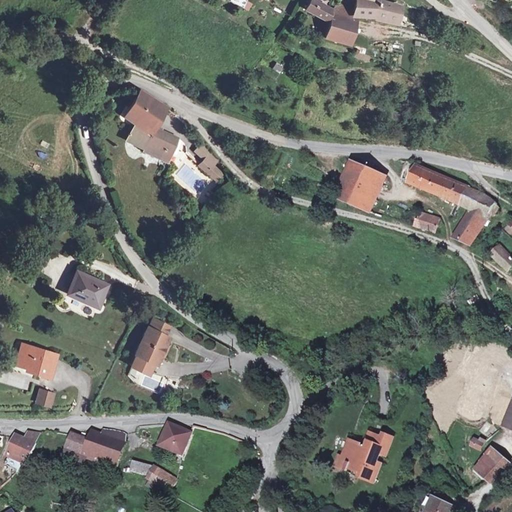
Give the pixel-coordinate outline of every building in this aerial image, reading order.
[(245,1),(243,0),(229,0),(229,1),(247,10),(250,5),(245,2),(245,1)] [(335,9),(317,0),(311,0),(310,4),(305,11),(330,24),(334,17),(335,9)] [(401,27),(405,6),(383,0),(376,0),(375,2),(365,0),(356,0),(353,18),(376,20),(375,22),(401,27)] [(358,34),(357,22),(334,14),(334,17),(332,21),(331,26),(325,39),(353,48),(358,34)] [(175,137),(153,127),(163,106),(139,90),(123,116),(134,123),(134,124),(127,137),(135,141),(134,144),(143,148),(142,150),(165,161),(169,152),(175,137)] [(210,151),(203,143),(196,151),(204,158),(210,151)] [(217,159),(210,151),(204,158),(197,165),(210,176),(217,169),(212,165),(217,159)] [(179,160),(169,152),(165,161),(173,167),(179,160)] [(369,214),(387,175),(349,158),(331,196),(369,214)] [(467,187),(418,166),(407,162),(404,169),(407,171),(403,180),(460,204),(467,187)] [(222,174),(217,169),(210,176),(216,181),(222,174)] [(496,203),(485,195),(467,187),(460,204),(461,205),(471,209),(494,216),(499,210),(499,208),(496,203)] [(494,216),(471,209),(466,218),(484,227),(494,216)] [(437,233),(441,219),(422,213),(418,227),(437,233)] [(484,227),(466,218),(455,239),(472,246),(484,227)] [(33,247),(29,256),(44,263),(48,255),(33,247)] [(511,268),(511,257),(502,247),(493,256),(509,271),(511,268)] [(162,270),(167,265),(162,260),(157,265),(162,270)] [(66,294),(96,307),(106,285),(76,272),(66,294)] [(153,320),(149,329),(164,337),(169,327),(153,320)] [(147,328),(135,354),(136,354),(130,365),(148,374),(154,363),(155,364),(159,355),(164,345),(167,338),(164,337),(149,329),(147,328)] [(48,352),(24,345),(22,353),(19,353),(15,365),(34,370),(33,373),(48,377),(55,357),(47,355),(48,352)] [(48,406),(52,393),(38,389),(34,402),(48,406)] [(511,430),(511,405),(503,426),(511,430)] [(183,457),(192,434),(169,424),(160,448),(183,457)] [(104,430),(102,436),(109,439),(111,432),(104,430)] [(92,431),(88,441),(83,456),(88,459),(115,469),(124,443),(125,435),(123,433),(114,431),(111,432),(109,439),(102,436),(92,431)] [(28,432),(25,440),(36,445),(40,434),(28,432)] [(377,461),(380,455),(385,457),(393,437),(384,434),(382,437),(372,433),(366,448),(361,446),(362,444),(350,439),(343,457),(340,456),(336,466),(345,469),(345,470),(347,471),(348,468),(362,473),(360,477),(374,483),(382,463),(377,461)] [(16,436),(7,457),(8,458),(27,466),(36,445),(25,440),(16,436)] [(83,456),(88,441),(75,436),(70,451),(83,456)] [(485,443),(475,438),(471,446),(481,451),(485,443)] [(82,473),(88,459),(83,456),(70,451),(66,449),(60,465),(82,473)] [(490,451),(475,470),(491,484),(499,477),(503,473),(509,467),(502,460),(490,451)] [(150,467),(133,462),(131,472),(148,477),(150,467)] [(170,494),(178,481),(156,469),(149,481),(158,486),(170,494)] [(155,491),(158,486),(149,481),(146,486),(155,491)] [(452,511),(455,508),(429,495),(421,511),(452,511)]
